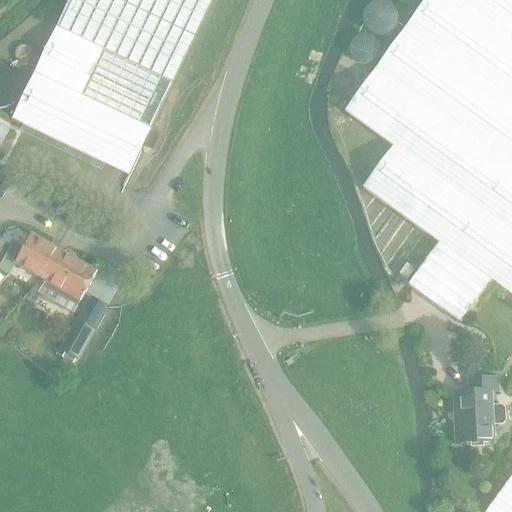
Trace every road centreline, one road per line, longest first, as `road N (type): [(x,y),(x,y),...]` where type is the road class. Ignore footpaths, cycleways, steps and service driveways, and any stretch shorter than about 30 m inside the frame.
road 1 (unclassified): [(265,0),(223,117),(212,183),(223,277),(265,375)]
road 2 (unclassified): [(366,511),(265,375)]
road 3 (unclassified): [(265,375),(311,511)]
